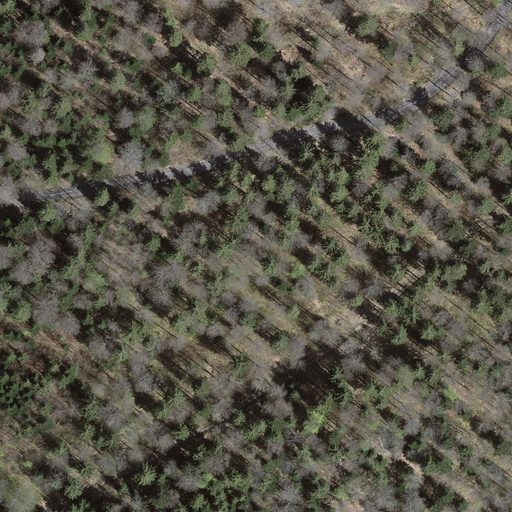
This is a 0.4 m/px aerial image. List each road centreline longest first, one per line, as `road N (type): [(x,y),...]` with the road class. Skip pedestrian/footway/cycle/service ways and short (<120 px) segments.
road 1 (track): [(511,212),(462,234),(353,325),(181,448),(32,511)]
road 2 (tertiary): [(0,204),(205,166),(400,109),(462,64),(511,0)]
